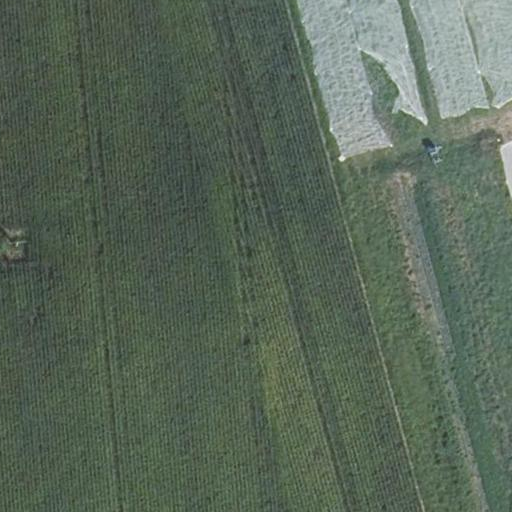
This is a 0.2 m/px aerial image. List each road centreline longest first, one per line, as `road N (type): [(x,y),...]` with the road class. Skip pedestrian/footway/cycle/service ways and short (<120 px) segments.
road 1 (track): [(278,0),(419,511)]
road 2 (track): [(44,238),(230,193),(327,177),(425,173),(511,154)]
